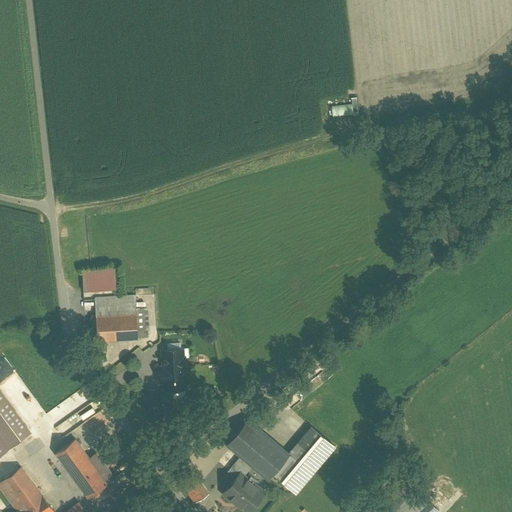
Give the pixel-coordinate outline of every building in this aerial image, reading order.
[(354,104),(333,105),(334,117),(354,116),(354,104)] [(149,308),(137,308),(136,296),(95,298),(97,341),(138,339),(150,338),(149,308)] [(161,382),(164,381),(165,390),(185,388),(183,367),(185,367),(185,358),(181,358),(180,349),(162,350),(163,367),(160,368),(161,382)] [(32,433),(0,389),(0,439),(0,440),(8,451),(32,433)] [(159,389),(145,390),(146,410),(160,409),(159,389)] [(312,427),(290,453),(251,419),(228,446),(268,481),(274,475),(286,485),(298,495),(338,448),(312,427)] [(93,458),(77,437),(55,454),(88,499),(116,477),(99,454),(93,458)] [(53,511),(22,466),(0,481),(0,484),(18,511),(17,511),(53,511)] [(189,473),(177,480),(193,505),(204,498),(189,473)] [(241,474),(223,495),(242,511),(252,511),(267,496),(241,474)] [(375,511),(438,511),(429,501),(425,504),(405,483),(375,511)] [(85,511),(79,503),(65,511),(85,511)]
